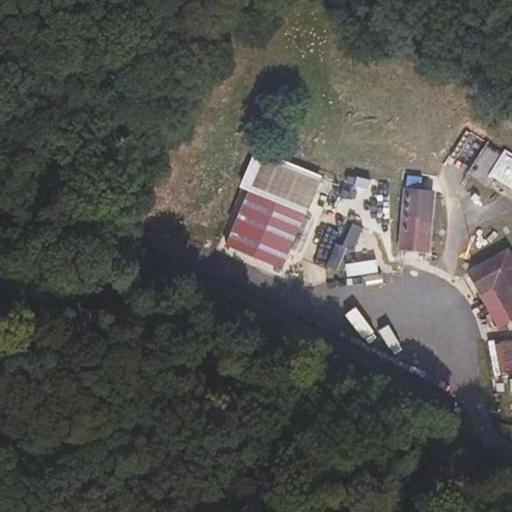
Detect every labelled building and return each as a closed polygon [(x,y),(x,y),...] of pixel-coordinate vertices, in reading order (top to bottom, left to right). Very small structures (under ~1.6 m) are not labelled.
[(511,156),(487,142),(466,173),(511,200),(511,156)] [(321,175),(252,150),(236,188),(248,192),(225,246),(279,271),(321,175)] [(434,192),(403,190),(397,249),(429,251),(434,192)] [(511,322),(511,258),(506,247),(465,269),(495,330),(511,322)] [(344,277),(377,272),(375,259),(342,264),(344,277)]
